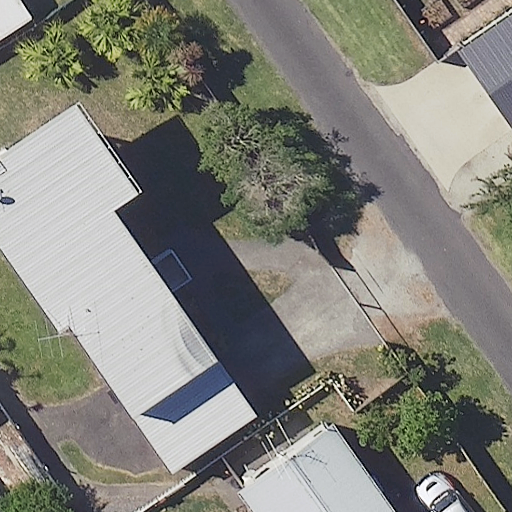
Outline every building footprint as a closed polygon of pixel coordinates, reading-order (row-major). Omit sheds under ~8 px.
[(0,0),(0,38),(34,16),(22,0),(0,0)] [(511,28),(472,57),(511,112),(511,28)] [(135,189),(75,105),(0,158),(0,250),(59,333),(67,327),(171,472),(259,409),(112,206),(135,189)] [(0,430),(0,511),(38,511),(67,493),(16,420),(0,430)] [(393,511),(333,424),(240,487),(256,511),(393,511)]
